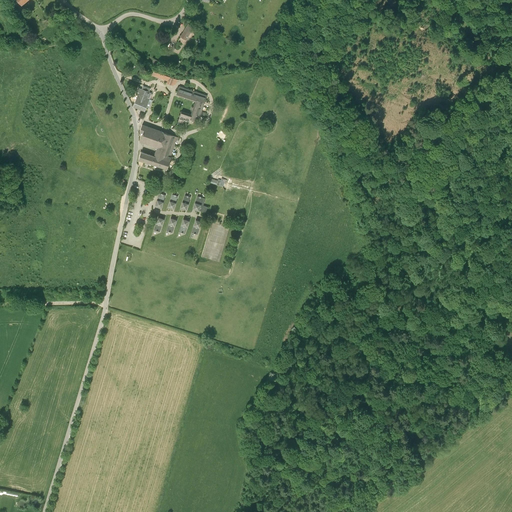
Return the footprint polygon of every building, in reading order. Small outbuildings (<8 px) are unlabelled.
[(27,11),(22,5),(21,5),(16,9),(21,15),(27,11)] [(186,39),(193,27),(188,23),(181,36),(186,39)] [(171,85),(174,79),(152,71),(148,70),(147,72),(151,74),(167,81),(166,83),(171,85)] [(207,95),(184,87),(179,86),(176,94),(195,101),(193,107),(191,107),(191,109),(192,110),(191,114),(181,111),(178,120),(178,121),(183,123),(184,119),(189,121),(190,118),(198,121),(207,95)] [(147,98),(149,92),(141,89),(140,93),(139,92),(133,106),(144,111),(149,99),(147,98)] [(167,168),(171,157),(170,157),(176,140),(177,140),(178,137),(161,131),(142,125),(140,131),(143,133),(140,141),(158,147),(155,156),(141,151),(139,159),(167,168)] [(159,193),(155,206),(161,208),(165,195),(159,193)] [(172,194),(170,201),(170,200),(168,207),(174,209),(176,203),(176,202),(178,196),(172,194)] [(185,195),(182,201),(180,208),(186,210),(188,203),(190,197),(185,195)] [(199,211),(199,210),(205,212),(207,207),(203,205),(205,198),(197,196),(195,202),(193,208),(199,211)] [(154,230),(160,232),(164,219),(158,217),(154,230)] [(168,224),(169,224),(166,231),(172,232),(174,226),(175,226),(177,220),(170,218),(168,224)] [(181,225),(179,231),(185,233),(187,227),(189,221),(183,219),(181,225)] [(193,226),(194,226),(191,232),(197,234),(199,228),(200,228),(202,222),(195,219),(193,226)]
